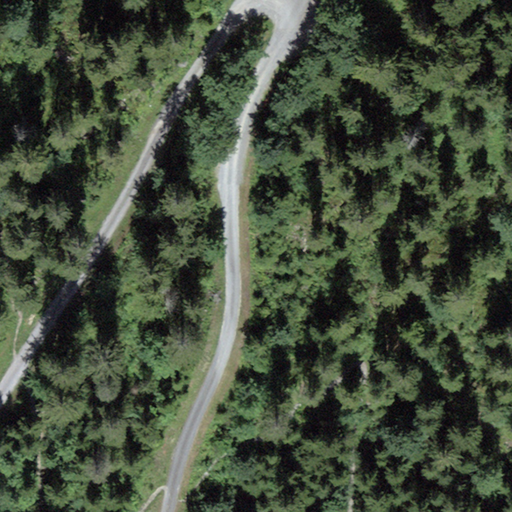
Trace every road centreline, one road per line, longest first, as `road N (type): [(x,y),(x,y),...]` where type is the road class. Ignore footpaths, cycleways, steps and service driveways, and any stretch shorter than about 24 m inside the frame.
road 1 (unclassified): [(292,0),(241,124),(226,336),(166,511)]
road 2 (track): [(241,0),(0,386)]
